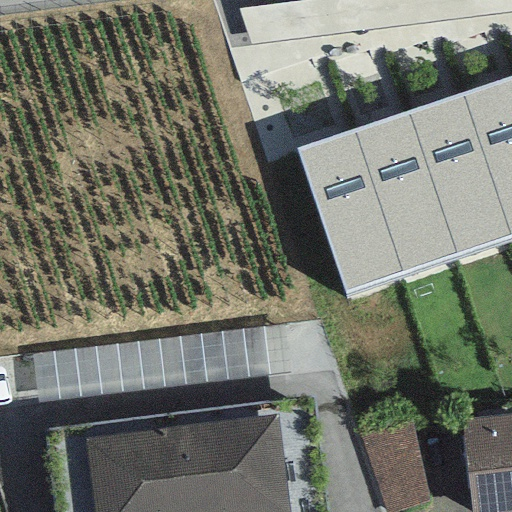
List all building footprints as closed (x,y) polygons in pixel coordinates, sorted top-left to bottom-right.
[(351,46),(511,33),(511,0),(254,0),(257,41),(350,33),(351,46)] [(511,77),(462,93),(509,237),(511,235),(511,77)] [(462,93),(407,111),(455,256),(509,237),(462,93)] [(407,111),(354,129),(402,274),(455,256),(407,111)] [(354,129),(295,149),(345,294),(402,274),(354,129)] [(288,511),(277,414),(84,438),(93,511),(288,511)] [(511,511),(511,415),(460,421),(469,511),(511,511)] [(411,418),(358,434),(384,511),(395,511),(430,500),(411,418)]
